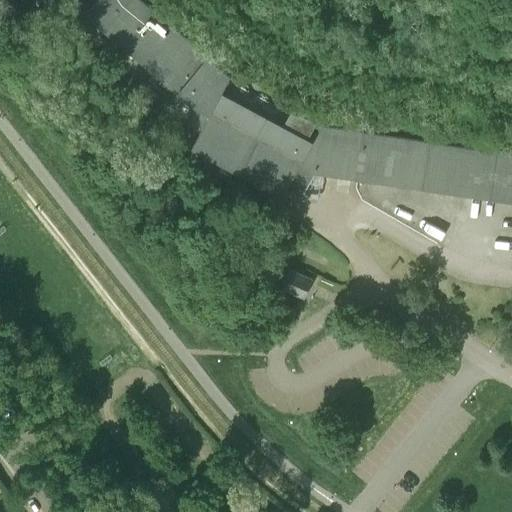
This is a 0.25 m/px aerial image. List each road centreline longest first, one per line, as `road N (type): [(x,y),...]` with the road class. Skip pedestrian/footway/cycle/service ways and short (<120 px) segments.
road 1 (unclassified): [(482,358),(357,511)]
road 2 (unclassified): [(276,354),(281,377),(300,382),(352,351),(395,343),(419,314)]
road 3 (unclassified): [(419,314),(396,297),(365,295),(276,354)]
